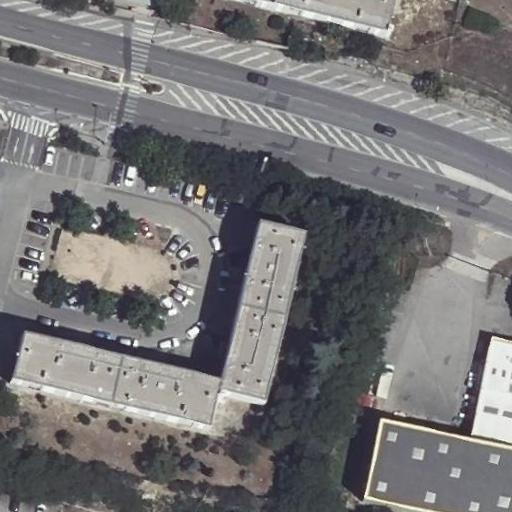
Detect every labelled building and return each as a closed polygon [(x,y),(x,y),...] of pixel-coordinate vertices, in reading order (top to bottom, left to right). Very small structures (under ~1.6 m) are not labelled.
[(109,0),(154,12),(157,0),(109,0)] [(234,0),(383,36),(383,34),(386,35),(388,30),(384,30),(391,0),(234,0)] [(257,226),(219,386),(217,394),(220,395),(218,402),(221,403),(223,396),(263,404),(305,237),(257,226)] [(217,394),(219,386),(20,338),(10,385),(208,431),(217,394)] [(511,511),(511,344),(489,341),(468,440),(381,421),(364,498),(424,511),(511,511)]
